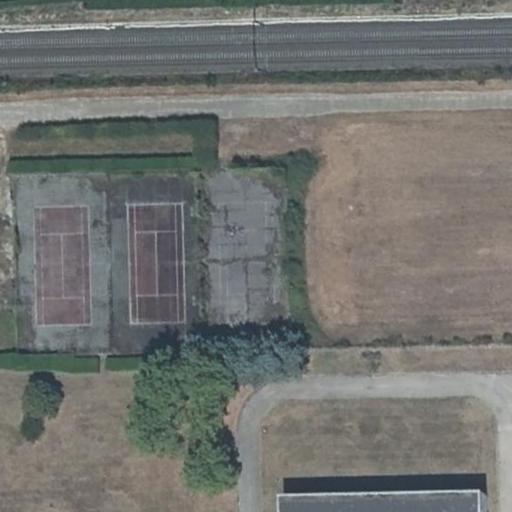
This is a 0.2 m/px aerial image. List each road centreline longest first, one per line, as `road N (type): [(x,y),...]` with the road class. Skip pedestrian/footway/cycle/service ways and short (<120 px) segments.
road 1 (unclassified): [(511,108),(0,121)]
road 2 (unknown): [(227,511),(227,477),(254,437),(476,427),(511,455)]
